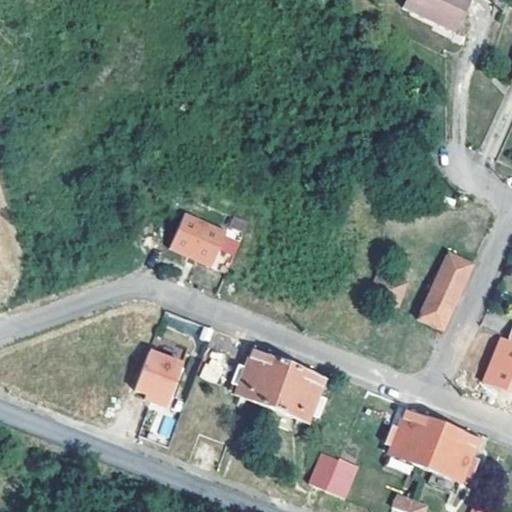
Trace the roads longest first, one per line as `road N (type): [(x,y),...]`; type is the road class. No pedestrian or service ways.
road 1 (residential): [(0,334),(140,284),(427,401)]
road 2 (unclassified): [(264,511),(0,408)]
road 3 (residential): [(511,203),(427,401)]
